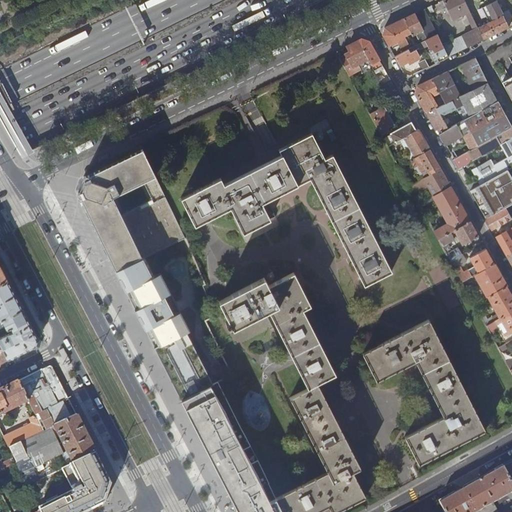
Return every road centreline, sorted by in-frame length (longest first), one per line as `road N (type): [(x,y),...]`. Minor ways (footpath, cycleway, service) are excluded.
road 1 (primary): [(22,183),(362,16)]
road 2 (primary): [(184,485),(22,183)]
road 3 (trunk): [(0,135),(282,0)]
road 4 (unknown): [(229,82),(264,161),(335,210),(347,206),(332,145)]
road 5 (residential): [(511,281),(401,86)]
road 6 (trunk): [(188,0),(0,92)]
road 7 (primary): [(65,343),(149,503)]
road 8 (secondary): [(511,440),(383,511)]
road 9 (primary): [(0,221),(65,343)]
road 10 (residential): [(511,32),(401,86)]
